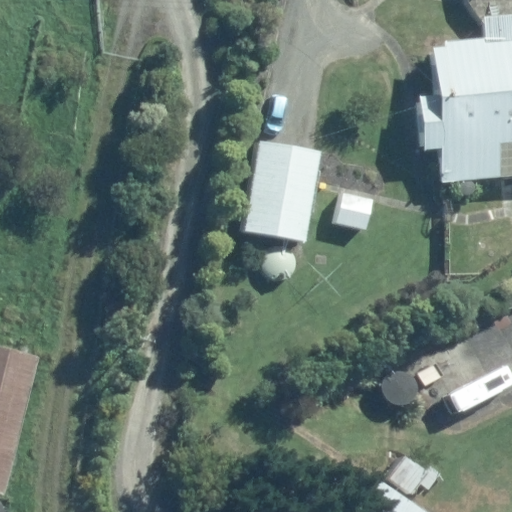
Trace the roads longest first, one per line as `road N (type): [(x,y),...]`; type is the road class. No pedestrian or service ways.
road 1 (track): [(178,0),(193,17),(197,128),(134,476),(149,511)]
road 2 (track): [(134,0),(121,20),(74,305),(63,511)]
